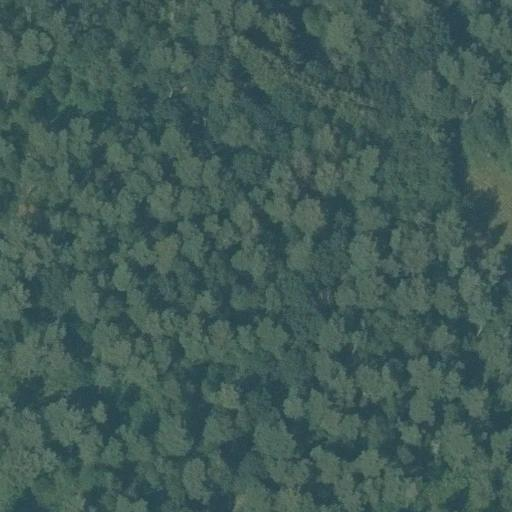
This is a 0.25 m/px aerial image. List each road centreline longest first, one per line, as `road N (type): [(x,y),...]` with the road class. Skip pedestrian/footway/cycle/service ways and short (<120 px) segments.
road 1 (track): [(238,511),(444,0)]
road 2 (track): [(378,161),(83,0)]
